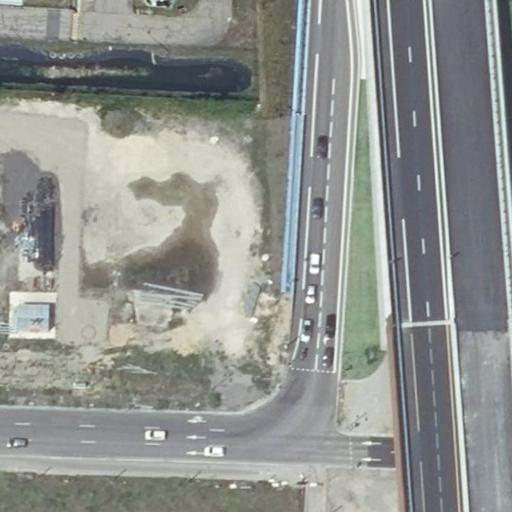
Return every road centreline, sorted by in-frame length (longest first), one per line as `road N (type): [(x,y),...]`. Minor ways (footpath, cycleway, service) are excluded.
road 1 (trunk): [(403,0),(437,511)]
road 2 (trunk): [(492,511),(466,0)]
road 3 (trunk): [(330,0),(335,80),(312,446)]
road 4 (secondary): [(312,446),(0,431)]
road 5 (secondary): [(511,458),(312,446)]
